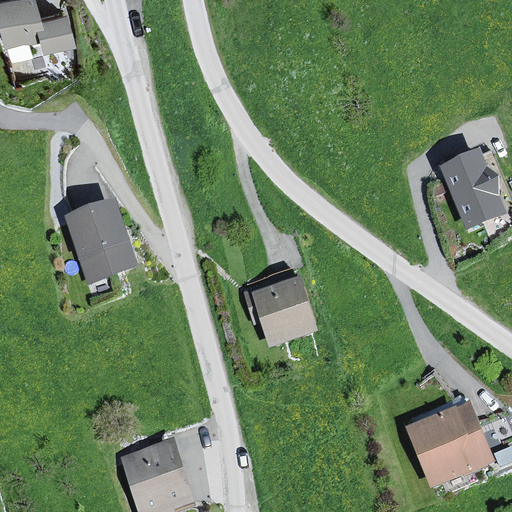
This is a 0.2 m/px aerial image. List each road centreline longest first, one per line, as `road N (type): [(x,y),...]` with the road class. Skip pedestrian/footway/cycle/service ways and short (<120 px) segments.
road 1 (unclassified): [(237,511),(227,423),(118,20)]
road 2 (unclassified): [(194,0),(219,86),(267,160),(338,223),(511,346)]
